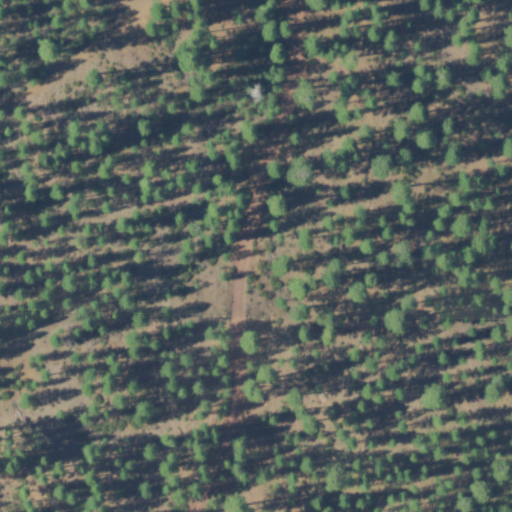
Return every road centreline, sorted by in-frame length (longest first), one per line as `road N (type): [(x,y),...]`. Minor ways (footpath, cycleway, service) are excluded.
road 1 (track): [(288,0),(292,59),(234,258),(223,426),(189,511)]
road 2 (track): [(131,7),(0,95)]
